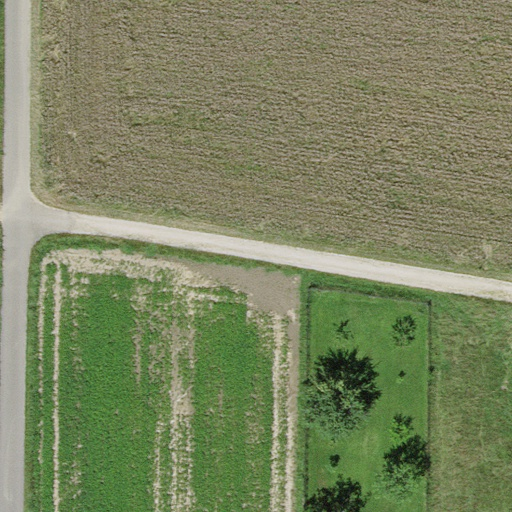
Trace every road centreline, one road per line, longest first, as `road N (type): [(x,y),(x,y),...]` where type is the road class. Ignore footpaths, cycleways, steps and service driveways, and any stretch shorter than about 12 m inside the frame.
road 1 (track): [(511,289),(26,208),(0,211)]
road 2 (track): [(21,511),(22,0)]
